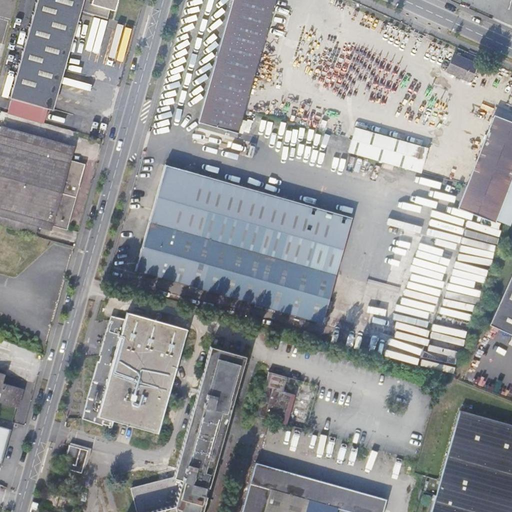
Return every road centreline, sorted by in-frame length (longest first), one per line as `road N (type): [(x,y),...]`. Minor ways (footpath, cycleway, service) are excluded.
road 1 (secondary): [(164,0),(20,511)]
road 2 (unknown): [(208,332),(410,399),(411,423),(396,443),(333,424)]
road 3 (unknown): [(98,441),(147,454),(171,444),(208,332)]
road 4 (unknown): [(208,332),(82,289)]
road 5 (unclassified): [(401,0),(511,49)]
